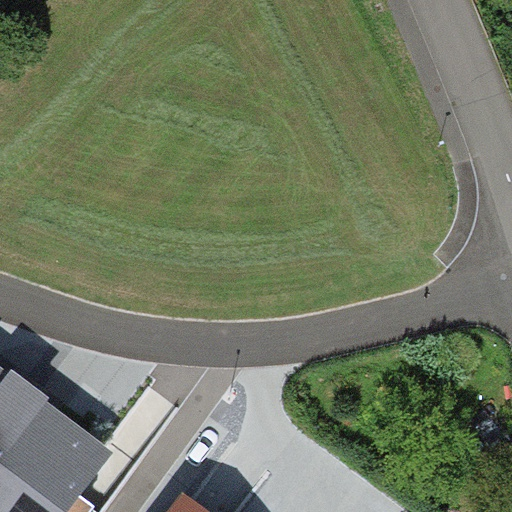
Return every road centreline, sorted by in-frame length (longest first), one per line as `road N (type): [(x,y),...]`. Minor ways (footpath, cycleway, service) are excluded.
road 1 (residential): [(511,283),(255,358),(0,307)]
road 2 (unclassified): [(511,276),(458,74),(422,0)]
